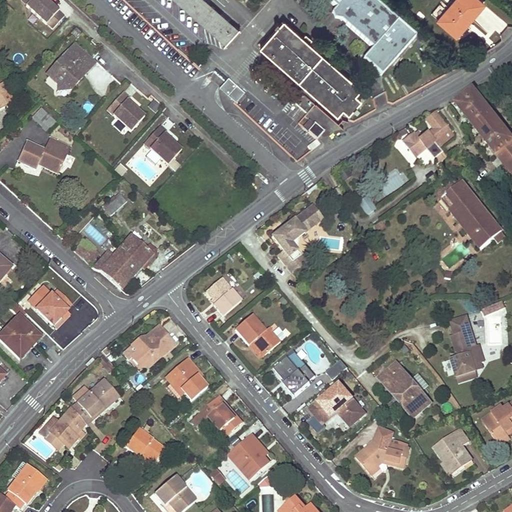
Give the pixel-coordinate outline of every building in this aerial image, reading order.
[(32,0),(26,7),(46,26),(46,25),(52,31),(64,18),(58,13),(58,12),(45,0),(32,0)] [(173,0),(225,46),(237,31),(201,0),(173,0)] [(415,37),(372,0),(326,0),(335,8),(349,20),(345,25),(371,48),(390,65),(415,37)] [(453,33),(466,18),(469,21),(483,5),(477,0),(454,0),(438,20),(453,33)] [(492,0),(488,0),(485,3),(493,12),(499,7),(492,0)] [(349,20),(335,8),(331,13),(345,25),(349,20)] [(469,21),(466,18),(453,33),(456,35),(469,21)] [(350,98),(352,96),(354,94),(360,88),(308,43),(306,45),(300,41),(303,38),(302,37),(283,20),(259,47),(337,114),(342,108),(348,113),(357,104),(350,98)] [(64,86),(70,92),(84,76),(78,70),(89,58),(74,45),(46,75),(58,86),(64,86)] [(380,76),(390,65),(371,48),(361,60),(380,76)] [(95,64),(89,58),(78,70),(84,76),(95,64)] [(3,84),(0,85),(0,91),(2,95),(0,95),(0,98),(5,107),(13,102),(3,84)] [(233,91),(226,97),(233,104),(239,97),(233,91)] [(468,95),(456,105),(506,168),(511,163),(511,140),(474,93),(473,91),(468,95)] [(121,93),(106,110),(130,132),(143,117),(125,101),(128,98),(121,93)] [(360,100),(354,94),(352,96),(350,98),(357,104),(360,100)] [(304,95),(296,104),(304,112),(313,104),(304,95)] [(25,108),(28,105),(32,102),(26,97),(20,103),(25,108)] [(37,124),(46,115),(41,110),(31,119),(37,124)] [(434,160),(438,165),(446,158),(439,149),(455,137),(450,131),(448,132),(442,124),(443,123),(436,113),(426,120),(433,130),(422,138),(417,132),(414,135),(413,135),(403,143),(415,158),(426,149),(434,160)] [(42,130),(52,120),(46,115),(37,124),(42,130)] [(46,133),(55,123),(52,120),(42,130),(46,133)] [(306,132),(313,124),(308,120),(302,128),(306,132)] [(316,140),(323,132),(315,125),(308,133),(316,140)] [(159,127),(143,144),(167,166),(180,151),(163,135),(165,133),(159,127)] [(62,162),(61,162),(63,155),(66,156),(69,148),(52,140),(49,148),(46,146),(44,150),(26,142),(17,162),(36,170),(38,166),(40,161),(43,163),(43,165),(59,172),(63,163),(62,162)] [(38,166),(57,175),(59,172),(43,165),(43,163),(40,161),(38,166)] [(178,167),(173,163),(169,167),(174,172),(178,167)] [(119,164),(114,170),(121,176),(126,169),(119,164)] [(130,176),(125,172),(121,176),(126,181),(130,176)] [(494,240),(495,242),(497,244),(505,239),(462,184),(441,200),(481,250),(494,240)] [(363,195),(353,202),(363,217),(373,210),(363,195)] [(104,211),(107,214),(110,217),(126,202),(120,196),(104,211)] [(317,216),(308,206),(269,239),(278,250),(287,242),(292,238),(296,238),(306,230),(306,226),(317,216)] [(122,246),(119,249),(141,267),(154,252),(156,251),(149,244),(145,249),(131,236),(128,239),(126,242),(121,238),(118,242),(122,246)] [(101,246),(112,253),(117,246),(106,239),(101,246)] [(82,259),(87,254),(92,249),(85,242),(75,253),(82,259)] [(282,253),(290,246),(287,242),(278,250),(282,253)] [(282,253),(277,257),(292,275),(303,265),(297,258),(299,256),(290,246),(282,253)] [(89,266),(98,255),(92,249),(87,254),(82,259),(89,266)] [(100,273),(121,290),(131,279),(141,267),(119,249),(99,273),(100,273)] [(144,270),(158,255),(154,252),(141,267),(144,270)] [(11,270),(0,260),(0,264),(9,272),(11,270)] [(0,282),(9,272),(0,264),(0,282)] [(215,303),(213,305),(223,317),(240,302),(221,279),(206,292),(212,300),(214,301),(215,303)] [(52,326),(62,316),(72,306),(56,290),(36,311),(52,326)] [(502,302),(489,308),(491,312),(504,306),(502,302)] [(26,352),(32,345),(33,344),(39,338),(19,318),(23,314),(12,303),(7,308),(17,318),(0,335),(0,341),(16,357),(23,349),(26,352)] [(264,357),(272,350),(280,343),(268,330),(265,332),(252,316),(235,330),(249,346),(252,344),(264,357)] [(466,317),(450,323),(454,336),(450,338),(456,354),(462,352),(464,356),(451,361),(458,379),(477,373),(475,366),(482,364),(485,362),(479,346),(476,347),(466,317)] [(158,327),(146,338),(141,339),(145,343),(161,330),(158,327)] [(137,353),(135,355),(132,358),(140,368),(152,358),(156,363),(175,347),(161,330),(145,343),(141,339),(132,347),(137,353)] [(261,360),(264,357),(252,344),(249,346),(261,360)] [(137,353),(132,347),(122,355),(127,362),(132,358),(135,355),(137,353)] [(26,352),(23,349),(16,357),(18,360),(26,352)] [(287,357),(274,369),(286,383),(284,385),(295,398),(311,385),(309,383),(316,378),(306,366),(299,372),(287,357)] [(88,368),(95,361),(92,358),(85,365),(88,368)] [(148,369),(156,363),(152,358),(140,368),(148,369)] [(192,366),(189,363),(186,360),(167,376),(184,395),(190,403),(207,389),(199,380),(189,369),(192,366)] [(332,382),(347,369),(340,361),(326,374),(332,382)] [(0,381),(9,371),(1,364),(0,362),(0,381)] [(431,404),(396,363),(379,378),(395,396),(398,394),(405,403),(402,405),(413,418),(431,404)] [(475,366),(477,373),(484,371),(482,364),(475,366)] [(202,377),(192,366),(189,369),(199,380),(202,377)] [(140,373),(131,377),(134,385),(143,381),(140,373)] [(477,373),(458,379),(459,385),(479,378),(477,373)] [(184,395),(167,376),(165,379),(181,398),(184,395)] [(76,404),(71,409),(84,424),(90,419),(91,421),(104,410),(102,408),(117,395),(104,381),(89,394),(84,388),(71,399),(76,404)] [(342,417),(350,427),(365,415),(339,386),(310,411),(322,426),(338,413),(342,417)] [(405,403),(398,394),(395,396),(402,405),(405,403)] [(117,395),(102,408),(104,410),(118,397),(117,395)] [(229,413),(226,410),(224,406),(225,405),(219,398),(203,412),(227,439),(244,425),(238,418),(236,420),(229,413)] [(490,417),(493,422),(485,427),(497,444),(507,437),(505,434),(508,432),(511,429),(511,406),(505,411),(503,408),(490,417)] [(76,439),(75,438),(73,436),(84,424),(71,409),(59,423),(53,418),(45,426),(51,431),(44,439),(57,450),(62,444),(65,441),(70,446),(76,439)] [(201,413),(191,422),(197,429),(207,420),(201,413)] [(482,422),(485,427),(493,422),(490,417),(482,422)] [(39,434),(44,439),(51,431),(45,426),(39,434)] [(511,437),(511,429),(508,432),(505,434),(507,437),(497,444),(499,447),(511,437)] [(138,430),(125,447),(139,458),(142,454),(154,463),(164,449),(138,430)] [(472,462),(462,448),(469,443),(459,430),(433,449),(444,464),(453,476),(472,462)] [(408,450),(409,445),(401,443),(399,447),(390,445),(392,440),(384,431),(372,441),(374,443),(356,458),(369,474),(376,467),(381,463),(383,463),(385,463),(386,465),(405,470),(410,450),(408,450)] [(259,452),(261,450),(263,448),(251,435),(228,456),(250,482),(270,464),(264,458),(259,452)] [(261,450),(259,452),(264,458),(268,454),(263,448),(261,450)] [(154,463),(142,454),(139,458),(151,466),(154,463)] [(442,465),(450,478),(453,476),(444,464),(442,465)] [(35,492),(35,491),(34,490),(36,487),(43,478),(27,466),(7,491),(9,493),(4,499),(15,507),(19,510),(24,504),(25,505),(35,492)] [(376,467),(369,474),(371,477),(379,470),(376,467)] [(216,469),(209,475),(219,485),(225,479),(216,469)] [(46,480),(43,478),(36,487),(34,490),(35,491),(35,492),(37,493),(46,480)] [(166,511),(170,507),(172,508),(174,511),(182,511),(195,502),(174,478),(155,495),(164,507),(163,508),(166,511)] [(267,479),(260,485),(263,489),(275,489),(267,479)] [(10,511),(15,507),(4,499),(0,495),(0,511),(10,511)] [(303,508),(296,499),(281,511),(315,511),(312,507),(306,511),(302,511),(300,510),(303,508)]
